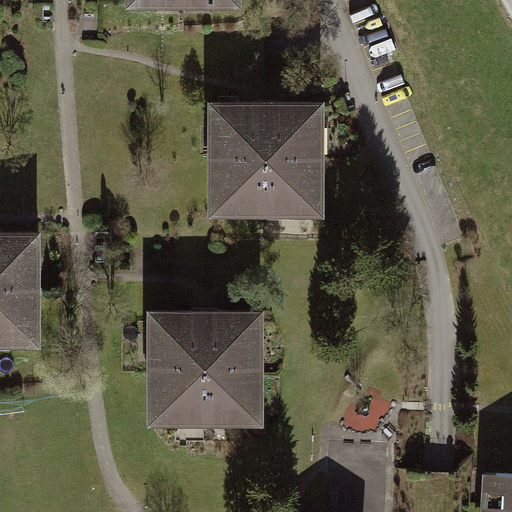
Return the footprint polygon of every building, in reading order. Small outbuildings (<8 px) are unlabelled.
[(125,0),(125,10),(243,9),(243,0),(125,0)] [(208,106),(207,218),(325,219),(326,107),(208,106)] [(0,237),(0,349),(42,349),(42,237),(0,237)] [(147,313),(147,430),(265,429),(265,312),(147,313)] [(511,511),(511,474),(483,473),(480,511),(511,511)]
